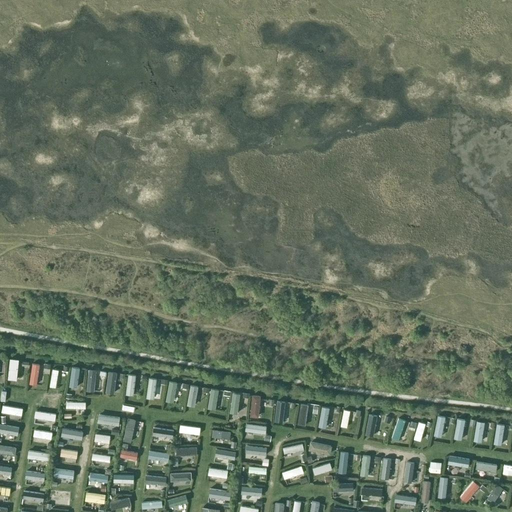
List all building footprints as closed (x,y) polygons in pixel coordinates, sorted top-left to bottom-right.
[(17,379),(20,358),(10,357),(8,378),(17,379)] [(36,384),(39,364),(32,362),(28,382),(36,384)] [(76,386),(79,367),(71,366),(69,386),(76,386)] [(55,387),(59,369),(52,368),(49,386),(55,387)] [(93,391),(95,369),(88,369),(86,390),(93,391)] [(113,393),(116,372),(108,371),(105,392),(113,393)] [(133,395),(135,375),(128,374),(125,394),(133,395)] [(153,398),(156,378),(148,377),(146,397),(153,398)] [(172,402),(176,382),(169,381),(165,400),(172,402)] [(194,406),(198,386),(190,384),(186,404),(194,406)] [(215,409),(218,389),(210,388),(207,408),(215,409)] [(237,413),(240,393),(232,392),(229,412),(237,413)] [(258,417),(260,395),(252,394),(250,416),(258,417)] [(285,401),(277,400),(274,421),(282,422),(285,401)] [(305,425),(308,404),(301,403),(297,423),(305,425)] [(22,415),(23,408),(3,404),(2,411),(22,415)] [(325,427),(329,407),(322,406),(318,426),(325,427)] [(346,427),(350,410),(344,408),(340,426),(346,427)] [(54,421),(56,413),(35,410),(34,417),(54,421)] [(118,425),(119,416),(98,413),(96,422),(118,425)] [(377,416),(369,414),(365,434),(373,436),(377,416)] [(441,436),(445,416),(438,415),(433,434),(441,436)] [(130,442),(135,419),(127,417),(122,441),(130,442)] [(399,440),(405,420),(398,417),(392,438),(399,440)] [(461,439),(465,420),(458,418),(454,438),(461,439)] [(480,441),(483,421),(475,420),(472,440),(480,441)] [(420,440),(425,423),(419,421),(414,439),(420,440)] [(83,429),(82,422),(64,424),(65,431),(83,429)] [(265,433),(266,425),(246,422),(245,430),(265,433)] [(0,430),(19,434),(20,427),(0,423),(0,430)] [(501,444),(503,425),(495,423),(492,443),(501,444)] [(199,434),(200,427),(180,424),(179,431),(199,434)] [(173,429),(153,426),(151,434),(172,438),(173,429)] [(229,438),(230,431),(213,428),(212,436),(229,438)] [(51,439),(52,432),(34,429),(32,436),(51,439)] [(108,442),(109,435),(94,433),(93,440),(108,442)] [(329,454),(331,445),(309,441),(308,449),(329,454)] [(78,451),(78,443),(61,445),(62,452),(78,451)] [(303,450),(302,443),(282,447),(283,453),(303,450)] [(0,452),(15,455),(16,447),(0,444),(0,452)] [(266,455),(266,447),(246,444),(245,453),(266,455)] [(196,454),(196,446),(175,447),(175,455),(196,454)] [(234,459),(235,451),(216,448),(214,455),(234,459)] [(48,460),(49,452),(28,449),(26,457),(48,460)] [(136,459),(137,452),(120,449),(119,456),(136,459)] [(168,461),(169,453),(148,450),(147,458),(168,461)] [(346,473),(348,452),(340,451),(338,472),(346,473)] [(109,461),(110,455),(92,453),(91,459),(109,461)] [(469,467),(470,459),(450,455),(448,463),(469,467)] [(386,468),(387,460),(368,457),(366,464),(386,468)] [(496,472),(497,464),(477,461),(476,469),(496,472)] [(332,469),(330,462),(311,467),(314,475),(332,469)] [(420,474),(421,466),(401,464),(400,472),(420,474)] [(0,472),(12,474),(13,467),(0,465),(0,472)] [(73,473),(73,465),(53,467),(54,475),(73,473)] [(303,472),(301,465),(281,472),(283,479),(303,472)] [(226,478),(228,470),(209,467),(208,475),(226,478)] [(43,480),(44,473),(25,470),(24,477),(43,480)] [(191,480),(190,471),(169,472),(170,481),(191,480)] [(107,482),(108,475),(89,472),(88,479),(107,482)] [(165,485),(166,476),(145,474),(144,482),(165,485)] [(445,497),(448,477),(440,476),(437,496),(445,497)] [(428,501),(430,481),(423,480),(421,501),(428,501)] [(479,486),(473,481),(460,496),(466,501),(479,486)] [(353,490),(353,482),(332,483),(332,491),(353,490)] [(503,487),(496,483),(487,498),(493,502),(503,487)] [(0,493),(10,495),(11,487),(0,485),(0,493)] [(230,499),(231,491),(209,487),(208,496),(230,499)] [(382,496),(382,489),(362,487),(361,494),(382,496)] [(43,501),(44,493),(23,490),(21,497),(43,501)] [(69,499),(70,491),(49,490),(49,498),(69,499)] [(103,502),(105,494),(86,491),(84,500),(103,502)] [(416,504),(417,496),(395,493),(394,501),(416,504)] [(187,502),(185,494),(167,499),(169,507),(187,502)] [(130,504),(128,497),(109,502),(111,509),(130,504)] [(162,507),(161,500),(140,502),(141,508),(162,507)] [(298,511),(300,501),(294,500),(292,511),(298,511)] [(317,511),(319,502),(311,500),(309,511),(317,511)] [(282,511),(284,503),(275,502),(273,511),(282,511)]
